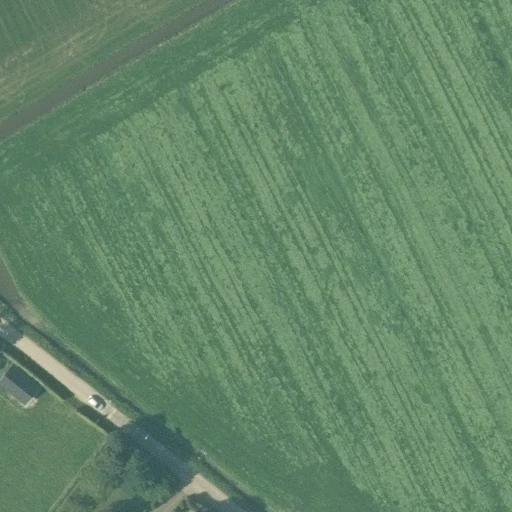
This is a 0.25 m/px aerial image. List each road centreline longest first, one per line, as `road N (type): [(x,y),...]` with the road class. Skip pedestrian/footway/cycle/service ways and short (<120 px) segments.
road 1 (unclassified): [(135,432),(0,327)]
road 2 (residential): [(233,511),(135,432)]
